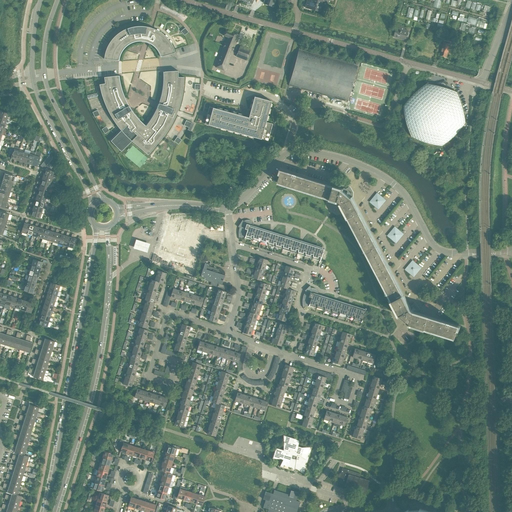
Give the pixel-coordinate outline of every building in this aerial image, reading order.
[(314,10),(317,1),(314,0),(307,0),(305,7),(305,8),(314,10)] [(324,12),(326,3),(317,1),(314,10),(324,12)] [(405,40),(408,31),(404,30),(405,27),(398,25),(394,37),(397,38),(405,40)] [(104,57),(104,59),(119,60),(119,58),(120,56),(120,54),(121,52),(122,51),(123,49),(125,47),(126,46),(128,45),(130,44),(132,43),(134,42),(136,41),(138,41),(140,41),(142,41),(144,41),(146,42),(148,43),(150,44),(152,45),(154,46),(155,48),(156,49),(158,51),(159,53),(160,55),(160,57),(175,53),(174,50),(173,47),(171,44),(170,42),(168,39),(166,37),(164,35),(161,33),(159,31),(156,30),(153,29),(151,28),(148,27),(145,26),(143,26),(140,26),(137,26),(135,26),(132,27),(130,28),(127,28),(125,29),(122,31),(120,32),(118,34),(116,35),(114,37),(113,38),(111,40),(110,41),(109,43),(108,44),(108,45),(107,46),(107,47),(106,49),(106,51),(105,53),(105,55),(104,57)] [(225,71),(232,52),(238,36),(226,31),(224,36),(227,37),(215,67),(225,71)] [(190,35),(189,32),(184,35),(187,41),(192,37),(190,35)] [(446,57),(450,44),(454,45),(456,41),(445,38),(444,41),(440,56),(446,57)] [(246,60),(249,53),(250,50),(240,46),(236,56),(246,60)] [(353,82),(358,65),(352,63),(299,48),(288,86),(347,102),(352,85),(351,85),(352,82),(353,82)] [(105,83),(99,84),(100,88),(101,92),(102,95),(103,99),(104,103),(106,107),(108,111),(110,115),(113,119),(115,123),(118,127),(121,130),(111,141),(113,143),(115,145),(117,147),(119,149),(121,151),(132,141),(148,155),(152,150),(156,146),(160,141),(163,137),(167,132),(170,127),(173,121),(175,116),(177,112),(179,108),(180,103),(181,99),(182,95),(183,90),(183,86),(184,82),(184,77),(178,77),(178,76),(178,74),(178,73),(178,72),(178,71),(163,72),(163,76),(163,80),(163,84),(162,88),(161,93),(160,97),(159,101),(158,104),(156,108),(154,112),(152,115),(150,119),(148,122),(145,125),(142,123),(140,120),(137,117),(135,114),(132,111),(130,108),(128,104),(126,101),(124,97),(123,93),(121,89),(120,84),(120,80),(119,75),(104,77),(104,78),(104,80),(104,81),(105,82),(105,83)] [(465,122),(458,94),(456,92),(448,90),(445,81),(445,82),(430,85),(428,85),(427,84),(426,84),(423,86),(421,88),(419,90),(417,92),(414,94),(412,97),(410,99),(408,101),(406,103),(404,106),(403,107),(405,107),(405,108),(412,136),(413,137),(423,140),(423,141),(424,141),(424,140),(435,143),(435,144),(436,144),(437,144),(442,145),(443,145),(448,140),(460,137),(458,130),(464,124),(465,122)] [(89,99),(97,97),(96,91),(88,94),(88,93),(86,94),(88,100),(89,99)] [(209,107),(204,124),(268,141),(272,124),(266,122),(271,102),(271,101),(254,96),(254,97),(253,99),(250,109),(249,115),(248,117),(245,116),(240,115),(209,107)] [(0,117),(7,119),(9,114),(0,110),(0,117)] [(186,120),(184,125),(188,127),(189,128),(187,130),(190,131),(194,124),(191,123),(186,120)] [(14,146),(11,158),(14,159),(16,160),(19,151),(20,148),(15,147),(15,146),(14,146)] [(21,162),(24,152),(19,151),(16,160),(21,162)] [(27,163),(30,154),(24,152),(21,162),(27,163)] [(32,165),(35,156),(30,154),(27,163),(32,165)] [(37,166),(40,157),(35,156),(32,165),(37,166)] [(52,177),(54,172),(45,169),(43,174),(52,177)] [(0,171),(0,206),(5,208),(15,176),(2,172),(0,171)] [(353,198),(351,192),(348,190),(342,189),(342,190),(282,171),(278,184),(326,199),(338,202),(341,204),(366,254),(378,247),(367,226),(359,212),(360,212),(352,198),(353,198)] [(49,188),(51,182),(42,180),(40,185),(49,188)] [(41,213),(43,208),(34,205),(32,210),(41,213)] [(30,216),(40,219),(41,213),(32,210),(31,213),(30,213),(27,212),(27,214),(30,216)] [(0,234),(2,235),(3,235),(6,236),(7,231),(4,230),(9,214),(0,211),(0,234)] [(175,218),(167,242),(187,248),(189,242),(194,243),(195,241),(197,241),(202,225),(185,220),(179,218),(179,220),(175,218)] [(245,220),(243,221),(242,220),(238,227),(239,227),(247,230),(246,232),(245,235),(245,237),(320,260),(323,249),(323,248),(322,247),(320,246),(319,246),(318,245),(316,244),(316,246),(300,241),(253,226),(253,224),(252,222),(250,220),(248,220),(245,220)] [(26,234),(29,225),(24,223),(21,232),(26,234)] [(32,236),(35,226),(29,225),(26,234),(32,236)] [(37,237),(40,228),(35,226),(32,236),(37,237)] [(42,239),(45,229),(40,228),(37,237),(42,239)] [(52,242),(55,233),(50,231),(47,240),(52,242)] [(63,245),(66,236),(60,234),(57,244),(63,245)] [(68,247),(71,237),(66,236),(63,245),(68,247)] [(73,249),(76,239),(71,237),(68,247),(73,249)] [(396,282),(378,247),(366,254),(399,316),(401,315),(410,322),(410,323),(410,324),(410,325),(410,323),(455,337),(455,338),(455,339),(459,326),(416,312),(417,308),(413,305),(410,308),(403,295),(396,282)] [(41,268),(42,262),(43,262),(33,259),(31,265),(41,268)] [(224,272),(224,271),(223,270),(222,269),(221,269),(220,269),(219,269),(218,269),(209,266),(210,264),(205,263),(204,266),(203,268),(200,277),(211,280),(210,285),(227,290),(227,288),(227,286),(222,284),(224,275),(225,274),(225,273),(224,272)] [(266,271),(268,266),(267,266),(266,265),(257,263),(256,268),(264,270),(266,271)] [(39,273),(41,268),(31,265),(30,270),(39,273)] [(38,278),(39,273),(30,270),(28,275),(38,278)] [(36,283),(38,278),(28,275),(27,280),(36,283)] [(282,276),(281,276),(279,281),(281,281),(289,284),(291,279),(282,276)] [(34,288),(36,283),(27,280),(25,285),(34,288)] [(58,291),(60,286),(51,283),(49,288),(58,291)] [(33,294),(34,288),(25,285),(23,291),(33,294)] [(317,290),(316,289),(315,288),(314,288),(313,288),(312,288),(311,288),(310,285),(304,291),(305,291),(304,292),(312,295),(311,298),(310,300),(309,303),(309,305),(361,322),(365,309),(322,296),(318,295),(318,293),(318,292),(317,291),(317,290)] [(265,295),(266,290),(258,287),(256,292),(265,295)] [(57,296),(58,291),(49,288),(47,293),(57,296)] [(162,305),(167,307),(172,290),(167,289),(162,305)] [(10,306),(13,297),(8,295),(5,305),(10,306)] [(15,308),(18,299),(13,297),(10,306),(15,308)] [(54,306),(55,301),(46,298),(44,304),(54,306)] [(20,310),(23,300),(18,299),(15,308),(20,310)] [(26,311),(28,302),(23,300),(20,310),(26,311)] [(31,313),(34,304),(28,302),(26,311),(31,313)] [(52,312),(54,306),(44,304),(42,309),(52,312)] [(50,317),(52,312),(42,309),(41,314),(50,317)] [(49,322),(50,317),(41,314),(39,319),(49,322)] [(47,327),(49,322),(39,319),(38,324),(47,327)] [(286,331),(287,326),(287,325),(277,322),(275,327),(286,331)] [(284,336),(286,331),(275,327),(274,333),(284,336)] [(5,345),(10,330),(8,329),(6,335),(3,334),(0,344),(5,345)] [(15,348),(19,333),(17,332),(15,338),(13,337),(10,347),(15,348)] [(282,341),(284,336),(274,333),(272,338),(274,338),(282,341)] [(24,351),(29,336),(27,335),(25,341),(22,340),(19,350),(24,351)] [(51,351),(53,346),(38,342),(37,344),(43,346),(42,348),(51,351)] [(167,344),(163,343),(160,352),(184,360),(185,355),(166,350),(168,344),(167,344)] [(238,370),(243,369),(242,366),(243,362),(247,347),(243,346),(240,354),(238,362),(237,367),(238,370)] [(315,356),(316,352),(314,351),(306,348),(304,353),(313,356),(315,356)] [(48,361),(50,356),(35,351),(34,354),(40,355),(39,358),(48,361)] [(269,374),(267,377),(269,380),(272,377),(275,374),(277,365),(280,357),(275,356),(271,371),(269,374)] [(341,365),(343,360),(334,357),(333,362),(341,365)] [(45,370),(47,366),(32,361),(31,363),(37,365),(36,367),(45,370)] [(346,370),(366,375),(367,371),(348,365),(346,370)] [(309,367),(307,372),(309,372),(317,375),(326,377),(331,379),(333,374),(309,367)] [(382,377),(384,370),(377,368),(375,375),(382,377)] [(42,380),(44,375),(29,370),(28,373),(34,374),(33,377),(42,380)] [(245,374),(241,377),(243,379),(247,383),(254,385),(261,385),(264,384),(262,379),(260,380),(255,381),(250,379),(246,376),(245,374)] [(344,380),(340,392),(345,393),(349,381),(344,380)] [(348,386),(344,398),(349,399),(353,387),(348,386)] [(319,398),(321,393),(313,390),(311,395),(318,397),(318,398),(319,398)] [(369,414),(371,409),(364,407),(364,404),(364,406),(363,406),(361,412),(369,414)] [(36,417),(37,412),(22,408),(21,410),(27,412),(26,414),(36,417)] [(33,427),(34,422),(19,417),(18,419),(24,421),(23,424),(33,427)] [(183,426),(185,421),(176,418),(175,424),(183,426)] [(364,430),(366,424),(358,421),(356,426),(356,427),(363,429),(364,430)] [(30,436),(31,431),(16,427),(15,429),(21,431),(20,433),(30,436)] [(282,459),(283,459),(279,466),(295,471),(296,466),(297,466),(298,466),(297,470),(303,474),(312,447),(301,447),(298,446),(299,440),(283,435),(283,450),(276,448),(272,459),(281,459),(282,459)] [(27,446),(28,441),(13,436),(12,438),(18,440),(17,443),(27,446)] [(126,454),(129,445),(123,443),(120,452),(120,453),(120,452),(126,454)] [(132,456),(135,447),(129,445),(126,454),(132,456)] [(175,455),(177,448),(167,445),(167,446),(166,452),(175,455)] [(24,455),(25,450),(10,446),(9,448),(15,450),(14,452),(19,454),(24,455)] [(139,458),(142,449),(135,447),(132,456),(133,456),(139,458)] [(145,460),(148,451),(142,449),(139,458),(145,459),(144,460),(145,460)] [(111,460),(113,454),(114,454),(104,451),(102,457),(111,460)] [(151,462),(154,453),(148,451),(145,460),(151,462)] [(173,461),(175,455),(166,452),(164,458),(163,458),(173,461)] [(26,466),(27,462),(12,457),(11,459),(17,461),(16,463),(26,466)] [(109,466),(111,460),(102,457),(100,464),(110,467),(110,466),(109,466)] [(171,467),(173,461),(163,458),(164,459),(162,465),(171,467)] [(107,473),(109,467),(110,467),(100,464),(98,470),(107,473)] [(169,473),(171,467),(162,465),(160,470),(159,470),(159,471),(163,472),(169,473)] [(23,476),(24,471),(9,466),(8,469),(14,470),(13,473),(23,476)] [(369,481),(360,478),(361,474),(352,471),(342,468),(340,476),(336,486),(348,490),(349,487),(365,493),(369,481)] [(105,478),(107,473),(98,470),(96,476),(106,479),(105,478)] [(170,481),(172,474),(169,473),(163,472),(161,478),(170,481)] [(149,473),(142,493),(146,494),(153,474),(149,473)] [(20,485),(21,481),(6,476),(5,478),(11,480),(10,482),(20,485)] [(103,485),(105,479),(106,479),(96,476),(94,482),(103,485)] [(169,487),(170,481),(161,478),(160,484),(159,484),(169,487)] [(102,491),(103,485),(94,482),(92,489),(102,492),(102,491)] [(167,493),(169,487),(159,484),(159,485),(158,490),(167,493)] [(17,495),(18,490),(3,485),(2,488),(8,489),(7,492),(12,494),(12,493),(17,495)] [(183,500),(186,491),(180,489),(177,498),(183,500)] [(165,500),(167,493),(158,490),(156,496),(155,496),(155,497),(165,500)] [(296,511),(299,502),(300,502),(296,500),(298,493),(291,491),(289,495),(274,491),(274,490),(273,494),(265,492),(266,491),(265,491),(263,499),(265,500),(263,507),(261,511),(296,511)] [(189,502),(192,493),(186,491),(183,500),(189,502)] [(106,502),(108,496),(109,496),(109,495),(99,492),(97,499),(106,502)] [(196,504),(198,495),(192,493),(189,502),(190,502),(196,504)] [(202,506),(204,500),(205,496),(198,495),(196,504),(201,505),(201,506),(202,506)] [(19,506),(20,501),(5,496),(4,499),(10,500),(9,503),(19,506)] [(134,508),(137,499),(131,497),(131,496),(128,506),(134,508)] [(105,507),(106,502),(97,499),(95,505),(105,508),(105,507)] [(141,510),(143,500),(143,501),(137,499),(134,508),(141,510)] [(147,511),(149,503),(144,501),(143,500),(141,510),(147,511)] [(147,511),(153,511),(156,504),(155,504),(155,505),(149,503),(147,511)]
